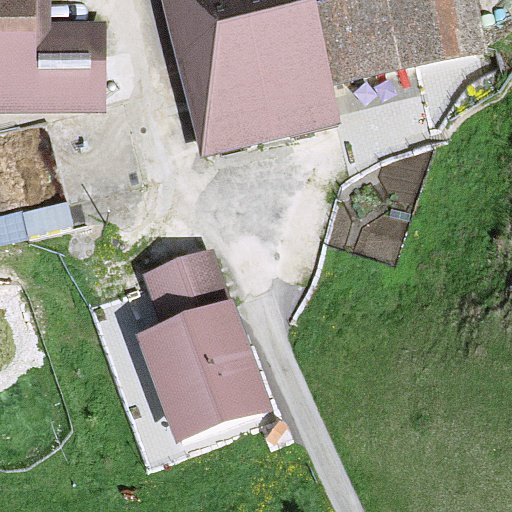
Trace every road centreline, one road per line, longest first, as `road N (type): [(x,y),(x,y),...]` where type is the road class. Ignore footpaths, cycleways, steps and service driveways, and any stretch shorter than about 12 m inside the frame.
road 1 (motorway): [(138,0),(421,511)]
road 2 (track): [(226,233),(347,511)]
